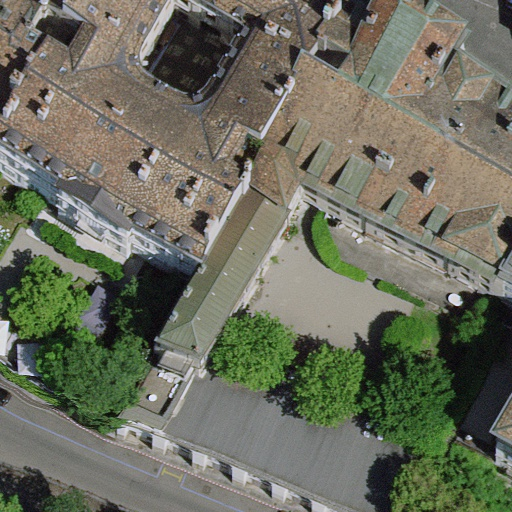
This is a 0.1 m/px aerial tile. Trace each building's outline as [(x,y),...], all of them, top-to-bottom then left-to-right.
[(0,0),(0,155),(5,158),(51,81),(67,53),(83,24),(96,0),(20,0),(20,1),(17,0),(0,0)] [(271,182),(264,178),(346,34),(287,0),(96,0),(83,24),(67,53),(86,61),(70,90),(51,81),(5,158),(0,165),(0,174),(205,295),(271,182)] [(374,50),(346,34),(264,178),(271,182),(205,295),(163,366),(198,386),(203,389),(215,368),(303,209),(372,243),(457,85),(467,68),(418,37),(389,20),(374,50)] [(504,313),(511,300),(511,121),(457,85),(372,243),(504,313)] [(511,451),(498,475),(511,482),(511,300),(504,313),(511,317),(511,451)] [(190,401),(198,386),(163,366),(159,364),(122,437),(164,453),(190,401)] [(190,401),(164,453),(217,475),(309,511),(418,511),(430,482),(366,455),(346,442),(349,436),(282,401),(268,429),(190,401)]
